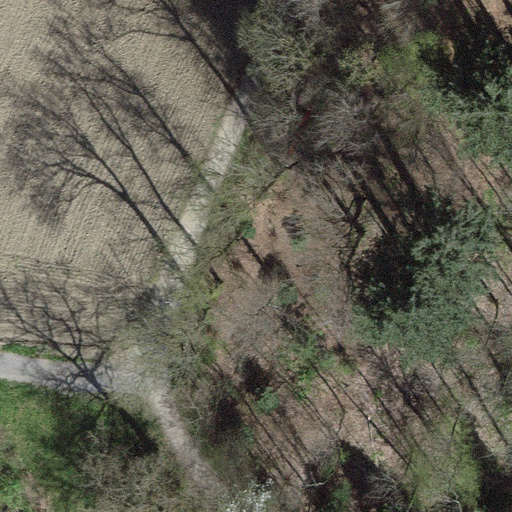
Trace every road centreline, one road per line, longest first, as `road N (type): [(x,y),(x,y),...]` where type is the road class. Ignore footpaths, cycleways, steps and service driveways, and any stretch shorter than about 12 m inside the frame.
road 1 (track): [(232,511),(131,386),(304,0)]
road 2 (unclassified): [(131,386),(0,364)]
